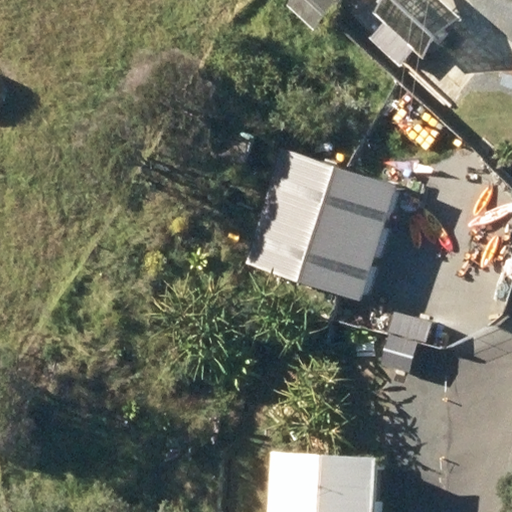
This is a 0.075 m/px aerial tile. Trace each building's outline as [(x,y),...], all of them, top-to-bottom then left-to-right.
[(337,0),(291,0),(285,7),(311,31),(339,1),(337,0)] [(387,0),(365,24),(411,69),(434,44),(387,0)] [(511,77),(504,74),(500,85),(511,89),(511,77)] [(256,282),(348,318),(379,239),(372,237),(398,170),(363,157),(352,184),(317,170),(302,208),(287,202),(256,282)] [(421,219),(472,232),(481,200),(430,187),(421,219)] [(235,211),(263,217),(267,196),(240,190),(235,211)] [(375,511),(378,467),(273,461),(270,511),(375,511)]
